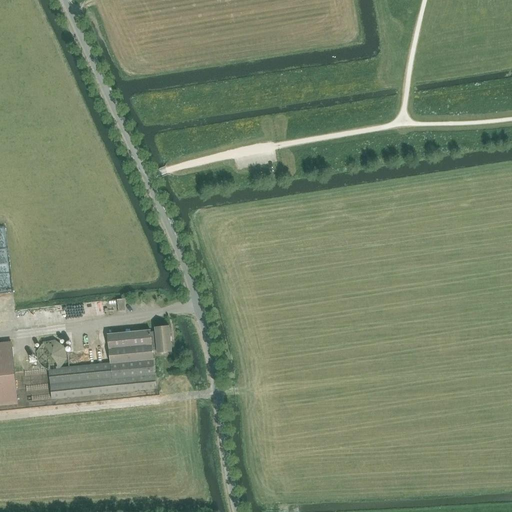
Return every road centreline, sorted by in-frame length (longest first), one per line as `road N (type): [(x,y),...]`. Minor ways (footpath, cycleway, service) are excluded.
road 1 (tertiary): [(237,511),(198,306),(146,180)]
road 2 (tertiary): [(146,180),(65,0)]
road 3 (unclassified): [(146,180),(279,145)]
